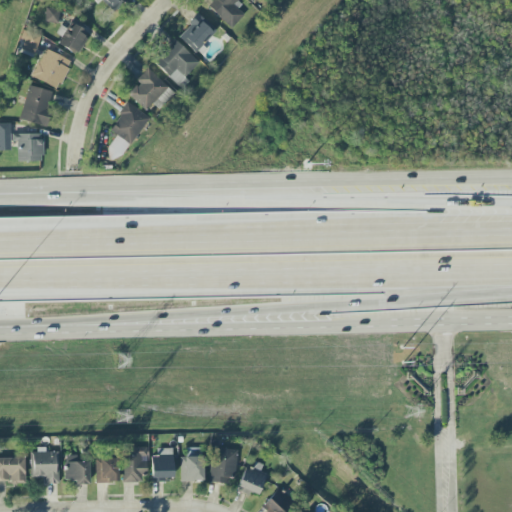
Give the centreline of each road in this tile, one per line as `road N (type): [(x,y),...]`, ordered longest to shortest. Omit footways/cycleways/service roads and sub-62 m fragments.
road 1 (motorway): [(61,328),(511,283)]
road 2 (motorway): [(415,242),(0,253)]
road 3 (motorway): [(511,221),(145,191)]
road 4 (primary): [(511,184),(145,191)]
road 5 (motorway): [(0,273),(320,271)]
road 6 (primary): [(61,328),(367,321)]
road 7 (residential): [(71,164),(83,101),(166,0)]
road 8 (motorway): [(320,271),(511,269)]
road 9 (residential): [(64,511),(216,511)]
road 10 (primary): [(367,321),(511,318)]
